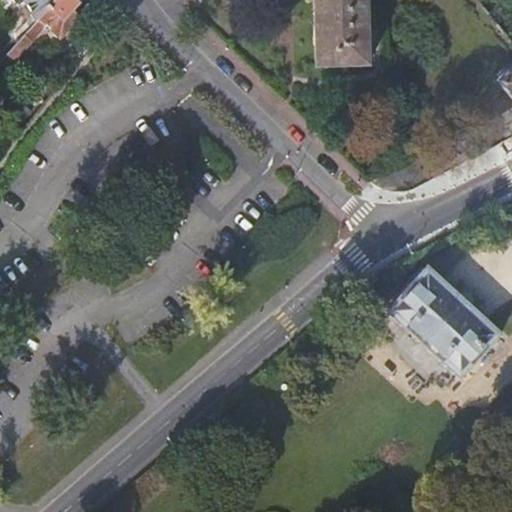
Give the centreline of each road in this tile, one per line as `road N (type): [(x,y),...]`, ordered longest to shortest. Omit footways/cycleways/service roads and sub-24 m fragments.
road 1 (secondary): [(387,236),(65,511)]
road 2 (residential): [(387,236),(142,0)]
road 3 (secondary): [(511,171),(387,236)]
